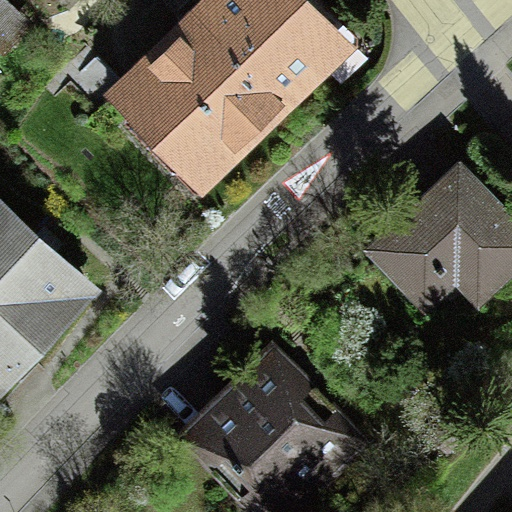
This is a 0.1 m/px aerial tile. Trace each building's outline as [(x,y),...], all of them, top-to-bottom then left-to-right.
[(4,0),(0,0),(0,47),(26,18),(4,0)] [(280,0),(192,0),(86,103),(187,207),(339,60),(280,0)] [(511,278),(511,224),(441,150),(342,243),(440,346),(511,278)] [(0,217),(0,392),(88,299),(0,217)] [(323,511),(388,440),(278,342),(181,450),(251,511),(323,511)]
